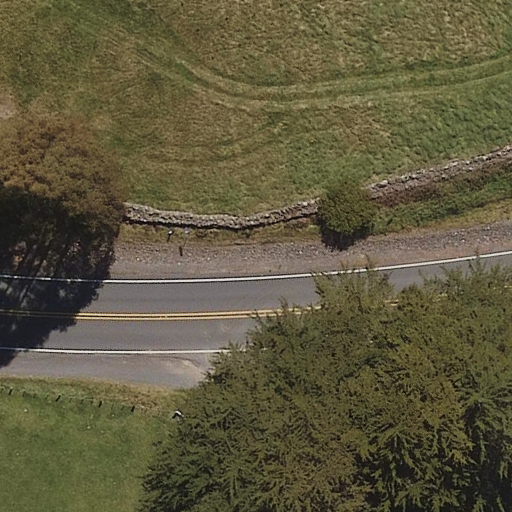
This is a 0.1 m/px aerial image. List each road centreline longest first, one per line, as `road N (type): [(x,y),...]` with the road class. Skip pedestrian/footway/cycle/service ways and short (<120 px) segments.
road 1 (secondary): [(511,287),(231,311)]
road 2 (secondary): [(231,311),(0,307)]
road 3 (residential): [(231,311),(235,511)]
